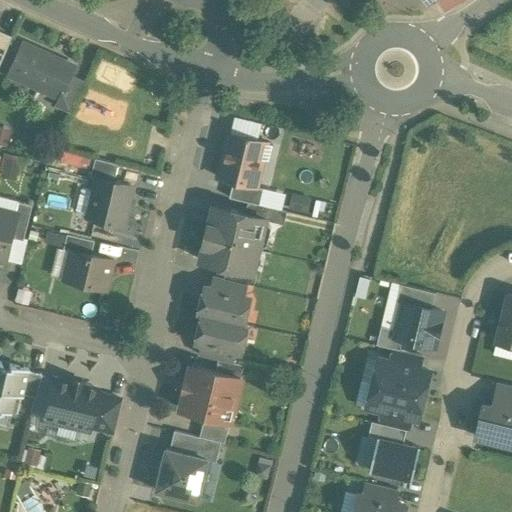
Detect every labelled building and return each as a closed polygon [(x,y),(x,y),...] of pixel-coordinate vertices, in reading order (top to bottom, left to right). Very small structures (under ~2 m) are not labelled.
[(0,31),(0,64),(7,49),(12,37),(0,31)] [(75,66),(23,43),(9,75),(59,98),(61,99),(71,76),(75,66)] [(71,76),(61,99),(59,98),(55,106),(69,113),(83,81),(71,76)] [(246,137),(230,133),(220,178),(233,181),(254,186),(255,185),(265,141),(250,138),(251,137),(246,136),(246,137)] [(95,159),(64,151),(62,160),(93,168),(95,159)] [(3,154),(1,175),(17,177),(20,157),(3,154)] [(118,164),(95,159),(93,168),(90,177),(98,179),(98,178),(114,182),(118,164)] [(114,182),(98,178),(98,179),(89,217),(122,225),(131,186),(114,182)] [(254,186),(233,181),(229,197),(248,202),(258,204),(262,187),(255,185),(254,186)] [(310,197),(292,193),(289,212),(305,216),(310,197)] [(32,205),(18,202),(16,214),(17,214),(11,237),(23,240),(32,205)] [(258,204),(248,202),(245,213),(267,218),(266,220),(283,224),(287,211),(258,204)] [(245,213),(213,206),(200,260),(227,267),(249,272),(249,271),(254,250),(259,251),(266,220),(267,218),(245,213)] [(16,214),(0,210),(0,258),(6,260),(11,237),(17,214),(16,214)] [(94,241),(67,234),(64,249),(71,251),(71,250),(91,254),(94,241)] [(91,254),(71,250),(71,251),(67,268),(73,270),(71,280),(106,289),(113,260),(91,254)] [(249,272),(227,267),(224,278),(248,284),(253,286),(256,272),(249,271),(249,272)] [(248,284),(224,278),(214,275),(211,288),(245,296),(248,284)] [(435,293),(400,284),(396,301),(403,303),(404,302),(432,308),(435,293)] [(245,296),(211,288),(208,301),(204,303),(202,302),(199,314),(203,315),(243,324),(243,323),(238,322),(240,313),(247,310),(248,303),(245,296)] [(511,344),(511,295),(507,295),(497,341),(511,344)] [(432,308),(404,302),(403,303),(397,330),(395,336),(402,338),(434,346),(437,333),(439,333),(441,324),(439,324),(442,311),(432,308)] [(243,324),(203,315),(200,326),(203,326),(205,330),(202,343),(236,351),(242,348),(244,340),(240,334),(242,325),(247,326),(247,325),(243,324)] [(397,330),(381,326),(376,345),(394,349),(400,350),(402,338),(395,336),(397,330)] [(236,351),(202,343),(199,355),(218,359),(233,363),(236,351)] [(400,350),(394,349),(391,361),(418,368),(421,355),(400,350)] [(391,361),(379,358),(373,383),(424,395),(430,371),(391,361)] [(233,363),(218,359),(215,371),(240,377),(243,365),(233,363)] [(0,411),(10,414),(14,395),(21,396),(21,394),(27,371),(28,369),(8,364),(7,367),(0,364),(0,411)] [(215,371),(196,367),(192,382),(185,380),(182,392),(190,394),(185,411),(205,416),(230,422),(240,377),(215,371)] [(40,374),(27,371),(21,394),(35,397),(40,374)] [(82,382),(68,379),(67,382),(52,378),(42,420),(86,430),(87,427),(95,393),(96,389),(81,385),(82,382)] [(424,395),(373,383),(367,407),(383,411),(410,417),(418,419),(424,395)] [(511,386),(498,383),(493,407),(511,411),(511,386)] [(121,399),(95,393),(87,427),(112,433),(121,399)] [(511,411),(493,407),(484,405),(477,438),(511,446),(511,411)] [(410,417),(383,411),(380,424),(407,430),(410,417)] [(230,422),(205,416),(199,437),(221,442),(225,443),(230,422)] [(379,438),(404,444),(407,430),(380,424),(373,422),(370,436),(379,438)] [(199,437),(174,431),(170,450),(208,459),(207,461),(216,463),(221,442),(199,437)] [(404,444),(379,438),(371,471),(411,481),(419,448),(404,444)] [(170,450),(166,449),(156,491),(198,501),(207,461),(208,459),(170,450)] [(397,489),(367,482),(364,495),(394,502),(397,489)] [(394,502),(364,495),(358,493),(353,511),(404,511),(406,505),(394,502)]
